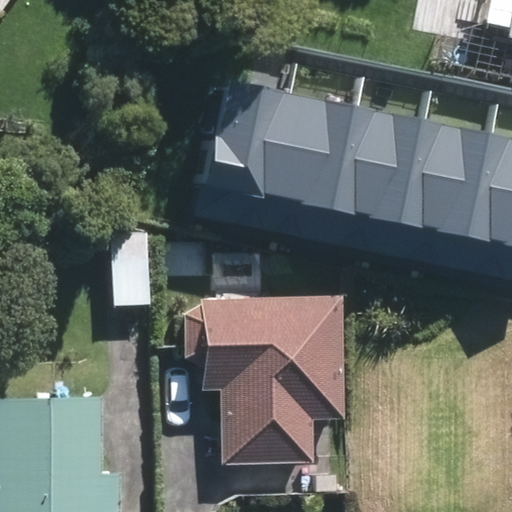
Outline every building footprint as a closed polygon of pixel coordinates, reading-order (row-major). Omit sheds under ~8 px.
[(511,0),(498,0),(489,45),(511,49),(511,0)] [(263,196),(285,91),(226,79),(205,184),(263,196)] [(335,210),(355,105),(285,91),(263,196),(335,210)] [(401,223),(422,118),(355,105),(335,210),(401,223)] [(467,236),(488,132),(422,118),(401,223),(467,236)] [(511,136),(488,132),(467,236),(511,244),(511,136)] [(147,270),(98,269),(96,314),(146,315),(147,270)] [(212,304),(183,305),(183,311),(170,320),(169,364),(185,370),(186,396),(206,395),(209,473),(300,470),(299,426),(331,425),(326,301),(258,303),(257,276),(212,278),(212,304)] [(72,405),(0,408),(0,511),(99,511),(99,485),(76,485),(72,405)]
